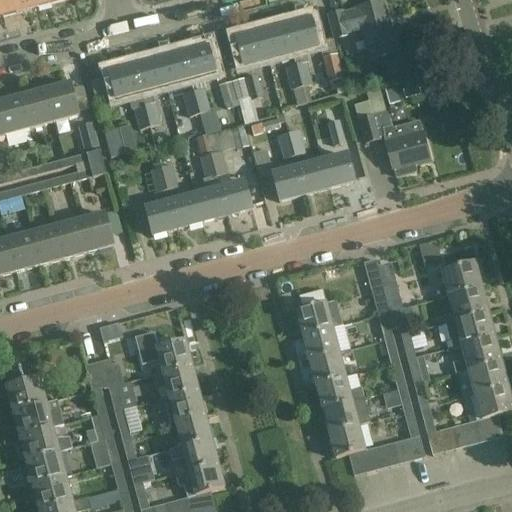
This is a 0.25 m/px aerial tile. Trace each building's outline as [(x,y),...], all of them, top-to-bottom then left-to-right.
[(0,0),(0,8),(3,18),(27,12),(23,0),(0,0)] [(23,0),(27,12),(51,5),(49,0),(23,0)] [(397,53),(393,38),(383,2),(328,17),(334,40),(363,32),(370,61),(397,53)] [(319,59),(317,48),(318,48),(311,22),(286,28),(293,55),(296,68),(306,65),(309,64),(308,61),(319,59)] [(293,55),(286,28),(261,35),(268,61),(293,55)] [(268,61),(261,35),(236,42),(243,68),(268,61)] [(209,49),(183,56),(190,82),(216,76),(209,49)] [(165,89),(190,82),(183,56),(158,62),(165,89)] [(323,59),(330,84),(343,81),(336,56),(323,59)] [(400,59),(384,63),(388,80),(404,75),(400,59)] [(134,69),(144,109),(154,106),(151,93),(165,89),(158,62),(134,69)] [(296,68),(302,90),(312,87),(306,65),(296,68)] [(307,106),(302,90),(296,68),(286,70),(292,93),(293,93),(298,108),(307,106)] [(131,113),(134,112),(144,109),(134,69),(108,76),(115,102),(127,99),(131,113)] [(246,81),(251,100),(252,103),(263,100),(257,78),(246,81)] [(246,81),(232,84),(237,104),(251,100),(246,81)] [(224,107),(237,104),(232,84),(219,88),(224,107)] [(44,92),(53,124),(78,118),(69,86),(44,92)] [(193,94),(199,116),(210,114),(204,91),(193,94)] [(53,124),(44,92),(20,99),(29,131),(53,124)] [(376,119),(387,116),(381,92),(367,96),(369,104),(374,119),(376,119)] [(199,116),(193,94),(182,97),(188,119),(199,116)] [(29,131),(20,99),(0,104),(0,121),(4,138),(29,131)] [(356,107),(360,123),(374,119),(369,104),(356,107)] [(154,106),(144,109),(150,130),(161,127),(154,106)] [(150,130),(144,109),(134,112),(140,133),(150,130)] [(376,119),(379,134),(383,133),(387,147),(386,147),(393,173),(395,172),(397,180),(417,175),(415,169),(431,165),(423,135),(422,135),(420,125),(393,132),(388,116),(387,116),(376,119)] [(360,123),(366,146),(382,142),(379,134),(376,119),(374,119),(360,123)] [(345,148),(339,125),(329,128),(335,150),(345,148)] [(99,149),(93,126),(78,130),(85,153),(99,149)] [(243,129),(231,132),(237,153),(249,150),(243,129)] [(110,159),(126,155),(120,130),(104,134),(110,159)] [(300,135),(289,138),(295,161),(306,158),(300,135)] [(283,164),(295,161),(289,138),(278,141),(283,164)] [(261,141),(248,142),(251,163),(263,161),(261,141)] [(86,156),(92,179),(92,180),(107,176),(100,153),(86,156)] [(222,155),(211,158),(216,179),(227,176),(222,155)] [(67,178),(69,186),(92,179),(86,156),(63,162),(65,170),(75,168),(77,175),(67,178)] [(322,164),(329,190),(355,184),(348,157),(322,164)] [(206,182),(216,179),(211,158),(200,161),(206,182)] [(39,169),(41,177),(65,170),(63,162),(39,169)] [(329,190),(322,164),(298,171),(305,197),(329,190)] [(172,168),(161,171),(167,193),(177,191),(178,190),(172,168)] [(14,175),(16,183),(41,177),(39,169),(14,175)] [(156,196),(167,193),(161,171),(150,174),(156,196)] [(279,204),(305,197),(298,171),(272,178),(279,204)] [(0,178),(0,187),(16,183),(14,175),(0,178)] [(216,179),(227,218),(252,211),(245,185),(231,189),(227,176),(216,179)] [(43,184),(45,192),(69,186),(67,178),(43,184)] [(204,182),(207,195),(195,198),(202,225),(227,218),(216,179),(206,182),(204,182)] [(18,191),(20,199),(45,192),(43,184),(18,191)] [(0,195),(0,204),(20,199),(18,191),(0,195)] [(167,193),(177,231),(202,225),(195,198),(180,202),(177,191),(167,193)] [(154,197),(157,208),(145,211),(151,238),(177,231),(167,193),(156,196),(154,197)] [(79,223),(87,255),(112,248),(104,216),(79,223)] [(63,261),(87,255),(79,223),(55,229),(63,261)] [(30,236),(39,268),(63,261),(55,229),(30,236)] [(6,242),(14,274),(39,268),(30,236),(6,242)] [(0,243),(0,277),(14,274),(6,242),(0,243)] [(441,301),(449,299),(481,290),(474,265),(442,274),(446,290),(438,292),(441,301)] [(396,286),(384,289),(391,315),(394,314),(403,312),(396,286)] [(371,292),(378,318),(391,315),(384,289),(371,292)] [(455,324),(487,315),(481,290),(449,299),(455,324)] [(210,308),(224,332),(253,315),(239,292),(210,308)] [(296,314),(303,338),(332,331),(342,328),(336,303),(326,306),(322,293),(300,299),(303,312),(296,314)] [(403,312),(394,314),(401,338),(409,336),(403,312)] [(378,318),(384,343),(393,340),(390,332),(395,331),(391,315),(386,316),(378,318)] [(487,315),(455,324),(444,327),(449,343),(450,342),(452,351),(462,348),(494,340),(487,315)] [(441,316),(429,317),(432,338),(444,336),(441,316)] [(122,340),(119,327),(100,332),(104,345),(122,340)] [(303,338),(309,363),(339,355),(332,331),(303,338)] [(401,338),(407,363),(416,361),(409,336),(401,338)] [(391,367),(399,365),(393,340),(384,343),(391,367)] [(453,366),(455,376),(500,364),(494,340),(462,348),(466,363),(453,366)] [(421,348),(424,362),(445,358),(442,343),(421,348)] [(141,369),(158,364),(162,376),(191,368),(184,344),(138,356),(141,369)] [(309,363),(316,387),(345,380),(339,355),(309,363)] [(110,361),(97,364),(104,391),(108,390),(117,387),(124,385),(119,364),(111,366),(110,361)] [(407,363),(414,387),(422,385),(416,361),(407,363)] [(85,368),(91,394),(100,392),(104,391),(97,364),(85,368)] [(469,374),(475,397),(507,388),(500,364),(455,376),(455,377),(469,374)] [(391,367),(398,392),(406,389),(399,365),(391,367)] [(198,393),(191,368),(162,376),(162,378),(151,380),(154,391),(165,388),(168,400),(198,393)] [(44,406),(38,380),(6,389),(13,414),(44,406)] [(361,389),(349,392),(345,380),(316,387),(322,412),(352,404),(364,401),(361,389)] [(414,387),(420,412),(429,409),(422,385),(414,387)] [(123,412),(117,387),(108,390),(114,414),(123,412)] [(482,422),(484,421),(497,418),(511,414),(511,406),(507,388),(475,397),(482,422)] [(398,392),(404,416),(413,414),(406,389),(398,392)] [(107,416),(100,392),(91,394),(98,418),(107,416)] [(198,393),(168,400),(155,404),(158,416),(167,414),(170,426),(175,425),(204,417),(198,393)] [(322,412),(329,436),(358,428),(371,425),(364,401),(352,404),(322,412)] [(44,406),(13,414),(19,439),(51,431),(63,428),(56,403),(44,406)] [(435,434),(429,409),(420,412),(427,437),(435,434)] [(130,436),(123,412),(114,414),(121,439),(130,436)] [(419,439),(413,414),(404,416),(411,441),(419,439)] [(98,418),(104,443),(113,441),(107,416),(98,418)] [(211,442),(204,417),(175,425),(181,449),(211,442)] [(503,439),(497,418),(484,421),(490,442),(503,439)] [(482,422),(473,424),(478,445),(490,442),(484,421),(482,422)] [(467,448),(478,445),(473,424),(462,427),(467,448)] [(467,448),(462,427),(449,431),(455,452),(467,448)] [(365,453),(358,428),(329,436),(336,461),(348,458),(360,455),(365,453)] [(19,439),(26,463),(57,455),(71,451),(68,440),(58,440),(54,441),(51,431),(19,439)] [(455,452),(449,431),(438,434),(444,455),(455,452)] [(438,434),(435,434),(427,437),(433,458),(444,455),(438,434)] [(136,461),(130,436),(121,439),(127,463),(136,461)] [(419,439),(411,441),(407,442),(412,463),(425,460),(419,439)] [(120,465),(113,441),(104,443),(111,467),(120,465)] [(185,461),(188,474),(217,466),(211,442),(181,449),(168,453),(171,465),(185,461)] [(395,445),(401,466),(412,463),(407,442),(395,445)] [(395,445),(383,448),(389,469),(401,466),(395,445)] [(377,473),(389,469),(383,448),(371,452),(377,473)] [(371,452),(365,453),(360,455),(366,476),(377,473),(371,452)] [(32,488),(64,480),(57,455),(26,463),(32,488)] [(366,476),(360,455),(348,458),(354,479),(366,476)] [(127,463),(134,488),(143,486),(136,461),(127,463)] [(111,467),(118,492),(121,491),(126,490),(120,465),(111,467)] [(217,466),(188,474),(174,477),(178,490),(183,489),(186,500),(187,500),(199,497),(211,494),(224,491),(217,466)] [(32,488),(38,511),(41,511),(71,504),(64,480),(32,488)] [(142,511),(149,510),(143,486),(134,488),(140,511),(142,511)] [(132,511),(126,490),(121,491),(118,492),(122,509),(122,511),(132,511)] [(215,511),(211,494),(199,497),(202,511),(215,511)] [(202,511),(199,497),(187,500),(189,511),(202,511)] [(90,511),(87,500),(71,504),(41,511),(90,511)] [(186,500),(176,503),(177,511),(189,511),(187,500),(186,500)] [(165,511),(177,511),(176,503),(164,506),(165,511)]
